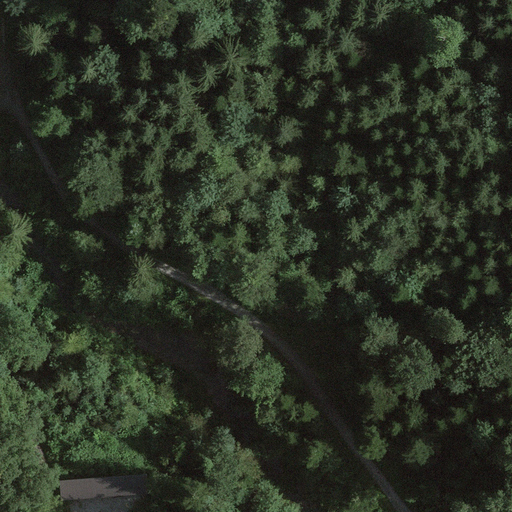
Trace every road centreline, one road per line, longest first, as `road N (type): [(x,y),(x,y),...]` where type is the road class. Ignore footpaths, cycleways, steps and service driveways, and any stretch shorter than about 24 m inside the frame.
road 1 (track): [(405,511),(283,346),(223,299),(144,260),(70,206),(10,96)]
road 2 (track): [(0,480),(34,511),(51,503),(17,383),(0,352)]
